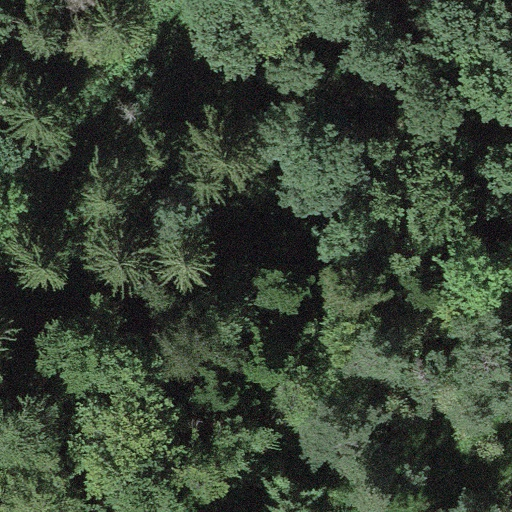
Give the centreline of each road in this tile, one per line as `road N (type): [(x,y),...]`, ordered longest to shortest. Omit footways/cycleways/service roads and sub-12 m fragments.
road 1 (track): [(0,369),(105,297),(511,116)]
road 2 (track): [(410,157),(351,107),(313,0)]
